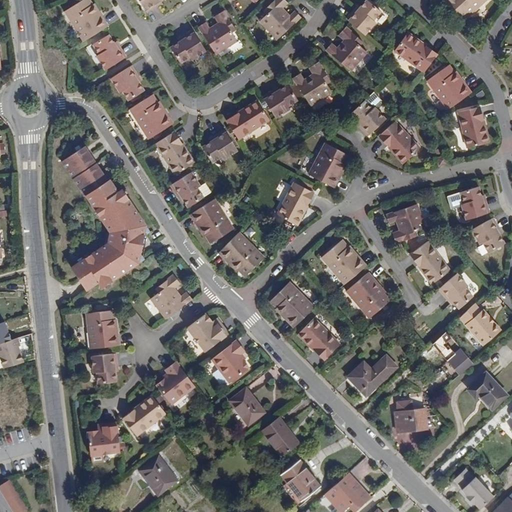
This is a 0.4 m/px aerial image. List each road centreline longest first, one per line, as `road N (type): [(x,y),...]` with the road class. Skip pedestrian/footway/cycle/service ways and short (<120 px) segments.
road 1 (secondary): [(32,126),(28,190),(66,511)]
road 2 (residential): [(446,511),(234,304)]
road 3 (residential): [(221,292),(93,111),(53,104)]
road 4 (residential): [(328,0),(295,47),(201,101),(183,96),(143,35)]
road 5 (unknown): [(127,466),(277,348)]
road 6 (residential): [(221,292),(142,347),(139,380),(109,402)]
road 7 (residential): [(234,304),(354,203)]
